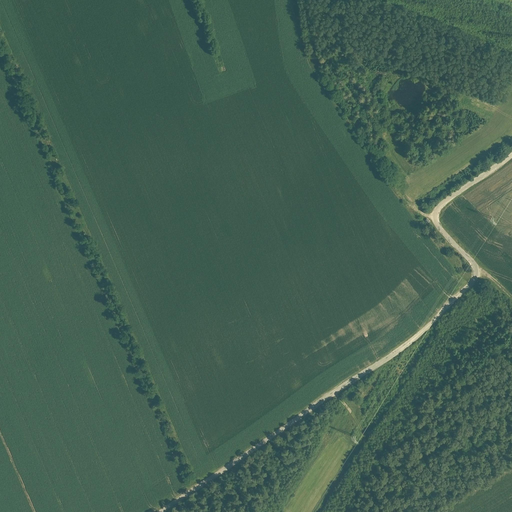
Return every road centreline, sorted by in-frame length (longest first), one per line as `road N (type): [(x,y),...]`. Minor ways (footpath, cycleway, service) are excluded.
road 1 (track): [(164,511),(417,336),(477,271)]
road 2 (track): [(477,271),(438,225),(435,210),(511,154)]
